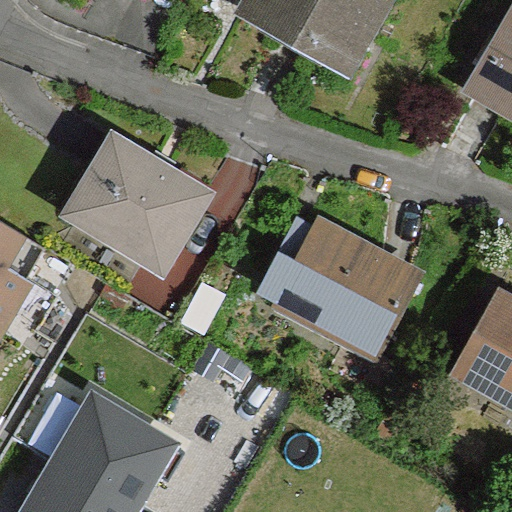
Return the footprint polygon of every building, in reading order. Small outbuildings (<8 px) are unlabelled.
[(240,0),(239,4),(341,61),(375,0),(240,0)] [(511,11),(470,84),(510,108),(511,105),(511,11)] [(104,128),(58,207),(154,264),(201,185),(104,128)] [(319,222),(276,302),(376,354),(418,274),(319,222)] [(0,226),(0,318),(40,251),(0,226)] [(511,392),(511,298),(500,291),(459,362),(511,392)] [(142,511),(182,445),(92,392),(20,511),(142,511)]
